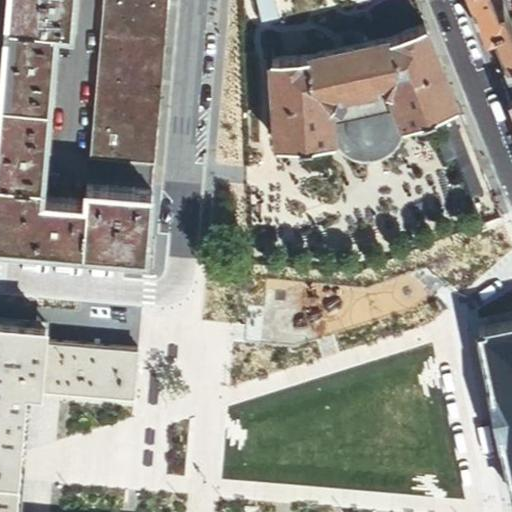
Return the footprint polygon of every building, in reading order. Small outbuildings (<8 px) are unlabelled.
[(0,244),(147,258),(149,242),(7,230),(20,72),(26,0),(10,0),(0,121),(0,244)] [(7,230),(149,242),(153,193),(134,191),(134,189),(106,187),(106,189),(87,187),(86,203),(71,201),(71,200),(42,197),(45,169),(46,169),(48,141),(47,140),(53,77),(54,77),(57,47),(55,47),(56,32),(72,33),(74,15),(76,15),(77,0),(26,0),(20,72),(7,230)] [(104,0),(104,3),(169,9),(169,0),(104,0)] [(274,0),(257,0),(263,22),(278,18),(274,0)] [(469,0),(485,38),(494,34),(511,26),(511,16),(506,3),(502,5),(499,0),(469,0)] [(169,9),(104,3),(90,159),(155,164),(169,9)] [(405,125),(457,106),(425,24),(391,38),(310,56),(272,59),(278,146),(333,143),(333,140),(331,107),(338,94),(379,85),(392,94),(404,124),(405,125)] [(506,64),(511,61),(511,26),(494,34),(496,39),(506,64)] [(485,38),(487,43),(496,39),(494,34),(485,38)] [(511,77),(506,64),(496,68),(502,81),(511,77)] [(334,146),(340,153),(341,153),(348,158),(354,161),(360,162),(370,162),(376,161),(382,159),(391,154),(398,145),(401,140),(404,135),(405,125),(404,124),(392,94),(379,85),(338,94),(331,107),(333,140),(333,143),(334,146)] [(0,511),(0,336),(46,341),(47,324),(0,320),(0,511)] [(511,323),(487,329),(487,327),(479,329),(480,337),(482,337),(492,385),(491,386),(502,444),(504,443),(511,484),(511,323)] [(25,387),(42,389),(46,341),(0,336),(0,417),(23,420),(25,387)] [(135,397),(139,349),(46,341),(42,389),(135,397)] [(0,509),(15,510),(23,420),(0,417),(0,509)]
